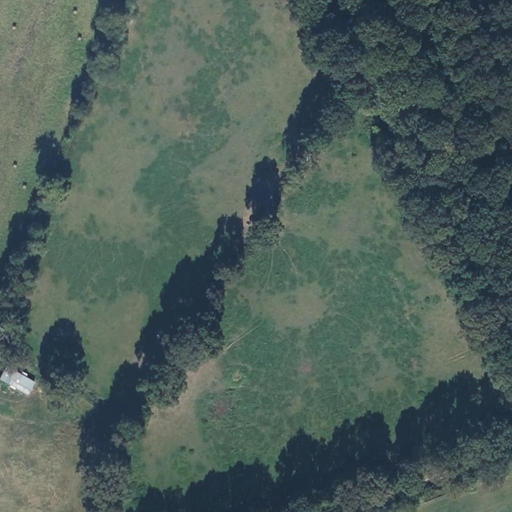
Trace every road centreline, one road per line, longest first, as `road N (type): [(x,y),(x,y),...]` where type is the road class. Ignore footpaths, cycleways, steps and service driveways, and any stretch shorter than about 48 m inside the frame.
road 1 (track): [(320,0),(511,383)]
road 2 (track): [(336,511),(511,444)]
